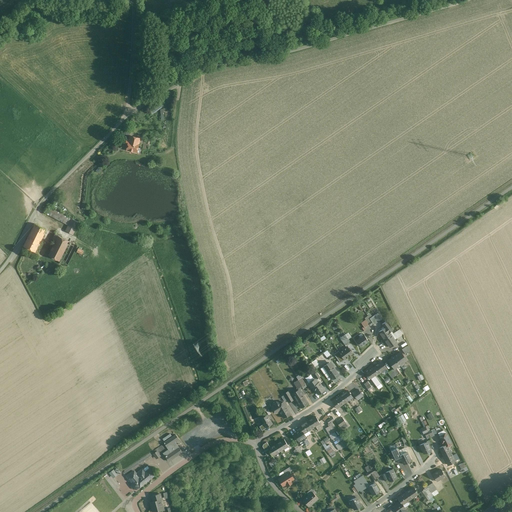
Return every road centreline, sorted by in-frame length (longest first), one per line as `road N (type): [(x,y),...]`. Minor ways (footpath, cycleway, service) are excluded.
road 1 (unclassified): [(0,270),(48,193),(162,89),(228,57),(453,0)]
road 2 (residential): [(139,511),(137,497),(193,454),(228,439),(257,443)]
road 3 (residential): [(257,443),(316,406),(373,355)]
